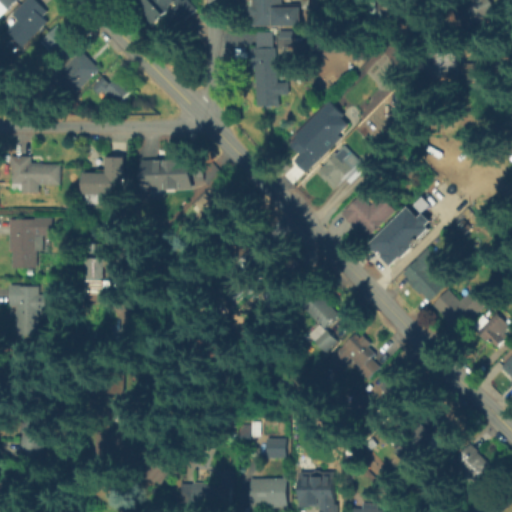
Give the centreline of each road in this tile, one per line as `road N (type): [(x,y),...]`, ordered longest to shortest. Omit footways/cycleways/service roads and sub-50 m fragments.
road 1 (tertiary): [(87,0),(511,431)]
road 2 (residential): [(203,116),(177,126),(0,125)]
